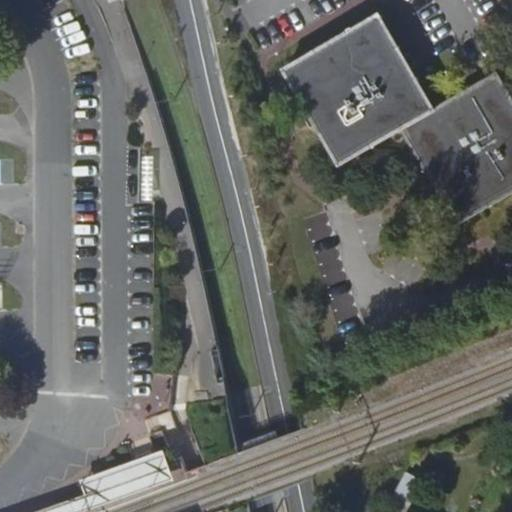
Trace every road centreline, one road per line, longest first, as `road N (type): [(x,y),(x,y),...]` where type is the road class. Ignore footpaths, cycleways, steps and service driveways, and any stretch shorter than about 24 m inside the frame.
road 1 (secondary): [(303,511),(188,0)]
road 2 (unclassified): [(11,0),(44,69),(51,412),(49,444),(37,466),(0,490)]
road 3 (unclassified): [(511,274),(433,308),(391,303),(371,292),(339,222)]
